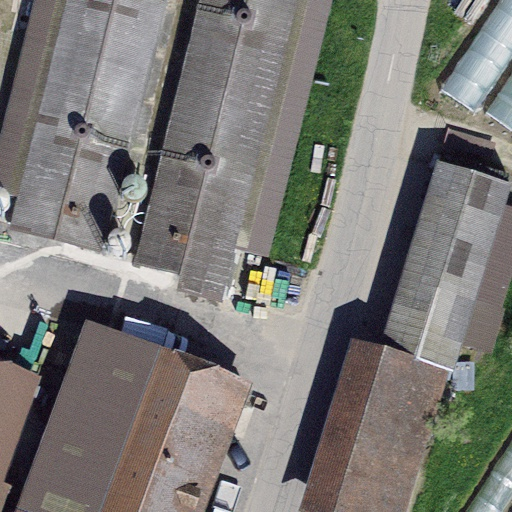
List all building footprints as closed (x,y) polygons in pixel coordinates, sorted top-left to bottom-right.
[(172,0),(63,0),(9,228),(112,253),(172,0)] [(309,0),(198,0),(137,264),(241,288),(309,0)] [(388,351),(366,345),(314,511),(405,511),(450,368),(504,193),(443,174),(388,351)] [(214,511),(264,382),(90,317),(16,511),(214,511)] [(0,501),(49,362),(0,345),(0,501)]
